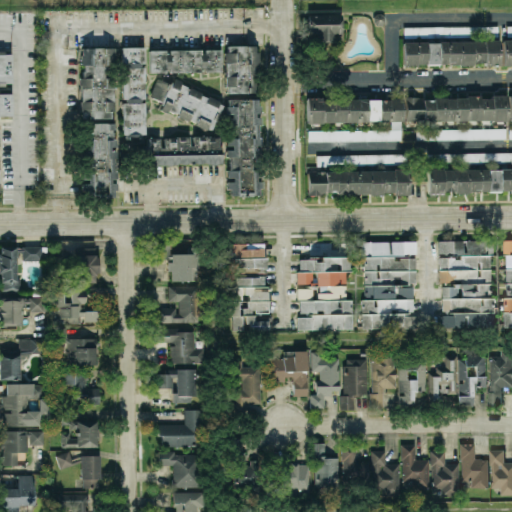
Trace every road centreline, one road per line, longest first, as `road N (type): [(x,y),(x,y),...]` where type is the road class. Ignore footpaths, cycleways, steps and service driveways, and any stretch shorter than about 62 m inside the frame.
road 1 (tertiary): [(0,224),(511,216)]
road 2 (residential): [(130,222),(133,511)]
road 3 (residential): [(511,422),(286,426)]
road 4 (residential): [(283,0),(288,220)]
